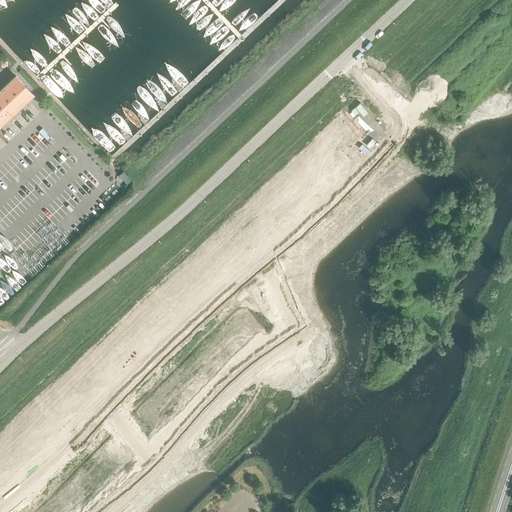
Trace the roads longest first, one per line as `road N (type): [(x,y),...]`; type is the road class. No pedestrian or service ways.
road 1 (unknown): [(0,500),(391,136),(398,123),(393,109),(340,63)]
road 2 (tertiary): [(0,364),(179,213),(406,0)]
road 3 (unknown): [(105,511),(286,331),(286,307),(262,256)]
